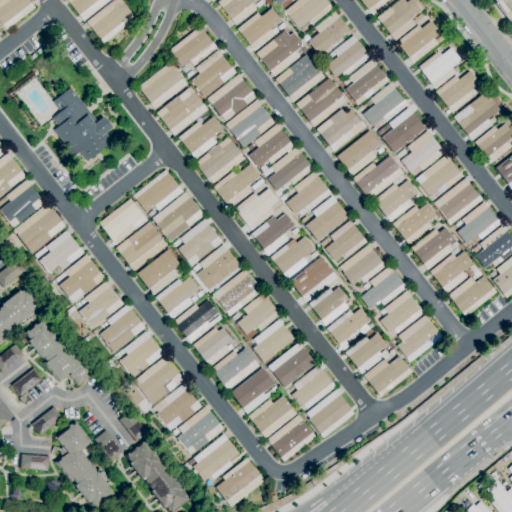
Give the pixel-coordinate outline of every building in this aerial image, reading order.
[(5,31),(0,24),(0,0),(27,0),(34,8),(5,31)] [(109,0),(83,21),(65,0),(109,0)] [(102,44),(85,23),(114,0),(120,0),(135,19),(102,44)] [(235,26),(217,3),(220,0),(255,0),(251,4),(255,10),(235,26)] [(257,8),(255,5),(260,1),(260,0),(264,0),(266,2),(257,8)] [(298,29),(286,15),(284,16),(282,13),(284,12),(298,0),(324,0),(332,9),(312,25),(308,21),(298,29)] [(391,0),(372,16),(359,0),(391,0)] [(394,41),(376,18),(398,0),(403,0),(406,3),(409,0),(413,0),(421,10),(410,19),(412,21),(415,19),(417,22),(414,24),(414,25),(394,41)] [(253,51),(237,29),(257,13),(260,17),(271,8),(280,21),(269,30),(270,31),(274,28),(278,32),(253,51)] [(318,56),(307,42),(307,43),(303,37),(306,35),(310,40),(318,34),(314,28),(334,12),(349,31),(318,56)] [(413,64),(396,43),(417,25),(420,29),(430,21),(439,34),(433,39),(435,41),(441,37),(444,40),(438,45),(437,44),(413,64)] [(280,31),(277,27),(283,23),(286,26),(280,31)] [(180,67),(168,51),(199,27),(216,49),(193,66),(189,61),(180,67)] [(273,77),(255,54),(272,41),(272,40),(284,31),(288,36),(293,33),(302,45),(294,52),(299,57),(273,77)] [(335,78),(325,66),(336,57),(335,55),(330,59),(327,56),(332,52),(353,35),(370,57),(344,78),(341,73),(335,78)] [(434,89),(418,67),(438,51),(441,56),(451,48),(460,61),(451,68),(455,73),(434,89)] [(203,98),(190,81),(198,74),(194,69),(217,51),(235,73),(203,98)] [(292,102),(274,80),(305,55),(319,72),(318,72),(323,78),(292,102)] [(357,106),(344,89),(352,83),(351,82),(345,86),(342,83),(348,78),(371,60),(388,81),(357,106)] [(154,110),(137,88),(169,63),(186,85),(154,110)] [(451,114),(434,92),(455,76),(458,80),(469,71),(479,83),(470,90),(474,96),(451,114)] [(225,121),(221,116),(220,117),(206,100),(238,74),(255,97),(246,105),(234,115),(234,114),(225,121)] [(313,128),(295,105),(328,78),(342,96),(341,97),(345,102),(313,128)] [(371,127),(361,115),(374,105),(372,104),(369,107),(366,103),(370,100),(369,100),(390,83),(407,105),(385,122),(382,118),(371,127)] [(173,136),(155,114),(164,107),(163,107),(176,96),(177,97),(189,87),(206,110),(173,136)] [(85,162),(79,153),(74,157),(53,130),(58,127),(51,118),(59,112),(52,102),(70,88),(97,122),(103,117),(111,127),(105,133),(112,141),(85,162)] [(471,141),(452,118),(485,92),(499,110),(487,120),(488,121),(493,117),(496,121),(491,125),(492,125),(471,141)] [(242,148),(224,125),(256,100),(273,123),(259,134),(260,135),(242,148)] [(391,150),(381,137),(389,131),(388,130),(384,134),(380,130),(385,126),(408,107),(425,129),(402,147),(399,143),(391,150)] [(333,152),(315,130),(340,109),(344,114),(350,110),(360,122),(364,128),(333,152)] [(194,160),(177,138),(198,122),(201,126),(212,117),(222,129),(211,138),(215,143),(194,160)] [(490,164),(474,143),(493,127),(496,130),(508,120),(511,125),(511,137),(506,142),(511,147),(490,164)] [(257,168),(247,156),(257,148),(253,143),(276,125),(293,146),(270,164),(267,160),(257,168)] [(351,176),(336,157),(368,131),(379,146),(371,152),(375,157),(351,176)] [(409,174),(400,161),(410,153),(406,148),(427,131),(444,153),(421,171),(418,167),(409,174)] [(211,185),(194,164),(207,153),(206,153),(217,144),(217,145),(227,138),(229,141),(230,141),(240,153),(239,154),(244,159),(211,185)] [(275,192),(266,179),(274,173),(272,171),(264,177),(262,174),(270,168),(295,147),(312,169),(292,185),(289,181),(275,192)] [(399,160),(396,156),(404,149),(407,154),(399,160)] [(0,196),(0,159),(7,154),(25,177),(10,188),(10,189),(0,196)] [(511,189),(511,190),(494,168),(511,154),(511,189)] [(428,197),(419,185),(415,179),(445,155),(462,176),(439,195),(436,191),(428,197)] [(369,201),(351,179),(372,163),(375,167),(388,156),(402,174),(369,201)] [(229,209),(212,187),(232,172),(235,176),(249,165),(259,177),(246,187),(251,192),(229,209)] [(145,213),(132,196),(165,170),(182,192),(157,211),(154,207),(145,213)] [(294,216),(284,203),(297,193),(293,188),(313,172),(330,194),(307,212),(304,208),(294,216)] [(449,226),(432,204),(464,178),(482,200),(449,226)] [(253,191),(251,187),(261,179),(263,182),(253,191)] [(12,228),(0,212),(0,208),(9,202),(8,200),(0,206),(0,199),(5,196),(5,197),(26,181),(43,204),(18,223),(12,228)] [(390,223),(372,202),(394,184),(397,188),(406,181),(416,193),(408,200),(412,205),(390,223)] [(250,231),(233,209),(253,193),(257,197),(268,189),(277,201),(269,208),(273,213),(250,231)] [(169,243),(155,225),(155,224),(151,219),(184,193),(202,215),(188,227),(188,228),(169,243)] [(314,238),(305,226),(312,220),(308,214),(330,197),(347,219),(327,235),(323,231),(314,238)] [(115,245),(98,224),(129,199),(146,221),(115,245)] [(465,244),(456,232),(465,225),(461,220),(483,202),(500,224),(479,240),(476,236),(465,244)] [(409,246),(392,225),(414,207),(417,211),(426,203),(436,215),(427,222),(431,228),(409,246)] [(31,253),(13,230),(47,204),(64,227),(50,238),(50,239),(31,253)] [(150,218),(147,214),(153,210),(155,214),(150,218)] [(267,256),(250,234),(273,216),(276,221),(284,214),(294,226),(283,234),(287,240),(267,256)] [(190,267),(177,250),(183,245),(179,239),(203,220),(221,242),(190,267)] [(334,262),(324,249),(333,242),(329,237),(349,221),(366,242),(346,258),(343,255),(334,262)] [(132,271),(115,248),(148,222),(162,240),(162,241),(166,246),(132,271)] [(483,269),(474,257),(482,250),(478,244),(501,226),(511,240),(511,252),(493,267),(490,263),(483,269)] [(293,236),(290,232),(296,228),(299,232),(293,236)] [(427,270),(410,249),(434,229),(438,234),(444,228),(453,240),(456,244),(452,247),(449,243),(447,246),(451,251),(427,270)] [(47,273),(38,261),(49,253),(45,247),(65,231),(83,253),(69,264),(69,265),(61,271),(57,266),(47,273)] [(286,280),(269,258),(293,239),(296,243),(303,237),(313,249),(302,258),(306,264),(286,280)] [(207,291),(195,275),(202,270),(198,264),(222,245),(239,266),(207,291)] [(351,286),(342,274),(343,273),(339,267),(367,245),(384,267),(363,283),(360,279),(351,286)] [(36,259),(34,256),(44,247),(47,250),(36,259)] [(153,295),(149,289),(148,290),(136,274),(167,250),(179,265),(173,270),(178,276),(153,295)] [(312,260),(309,256),(315,252),(318,255),(312,260)] [(445,294),(429,272),(451,254),(455,258),(463,252),(472,264),(462,272),(466,278),(445,294)] [(71,304),(58,286),(68,278),(66,276),(57,283),(54,280),(62,273),(62,272),(64,270),(65,271),(86,255),(104,279),(71,304)] [(511,292),(505,298),(491,281),(499,275),(495,270),(511,256),(511,292)] [(305,303),(289,282),(320,257),(336,278),(305,303)] [(2,288),(0,285),(0,272),(15,260),(24,271),(2,288)] [(476,279),(472,274),(473,273),(469,268),(473,265),(481,275),(476,279)] [(369,310),(359,298),(372,288),(368,282),(389,266),(406,288),(383,305),(380,302),(369,310)] [(228,317),(216,300),(211,295),(244,269),(261,291),(228,317)] [(465,317),(447,296),(470,278),(474,283),(482,276),(495,292),(465,317)] [(171,320),(154,298),(178,280),(181,283),(189,277),(198,289),(187,299),(191,304),(171,320)] [(91,329),(78,312),(88,304),(84,298),(105,282),(122,305),(91,329)] [(325,326),(308,304),(328,288),(331,292),(338,287),(347,299),(343,303),(344,305),(349,302),(351,305),(325,326)] [(0,308),(3,306),(1,305),(18,291),(19,292),(24,289),(25,290),(27,288),(29,291),(28,292),(40,307),(34,311),(33,310),(31,312),(34,315),(21,326),(18,322),(16,324),(17,325),(7,332),(6,331),(3,333),(6,337),(0,342),(0,308)] [(396,334),(393,330),(388,334),(378,321),(387,315),(385,313),(382,315),(379,312),(383,309),(406,291),(423,313),(396,334)] [(245,335),(236,323),(246,315),(242,310),(262,294),(279,316),(259,331),(257,328),(253,331),(252,330),(245,335)] [(190,343),(173,322),(194,305),(197,309),(207,301),(217,313),(206,322),(208,324),(213,320),(216,323),(210,327),(190,343)] [(112,353),(98,335),(97,335),(94,331),(99,326),(103,331),(104,330),(101,325),(106,321),(126,305),(145,328),(112,353)] [(66,318),(62,315),(72,306),(75,310),(70,314),(66,318)] [(342,351),(325,329),(349,311),(352,315),(360,308),(370,321),(365,325),(366,327),(371,323),(374,327),(368,331),(368,330),(342,351)] [(409,363),(396,346),(401,342),(397,337),(424,316),(441,338),(409,363)] [(77,386),(71,379),(69,382),(65,377),(58,383),(42,363),(45,361),(42,357),(41,358),(28,341),(30,339),(29,338),(28,339),(25,335),(26,335),(25,332),(27,330),(28,332),(33,328),(32,327),(35,324),(36,325),(39,322),(39,321),(41,319),(43,322),(44,321),(48,325),(46,326),(48,328),(50,327),(60,339),(58,341),(60,344),(61,343),(64,347),(64,348),(65,349),(66,349),(69,352),(68,353),(71,357),(72,356),(76,361),(79,358),(87,368),(89,367),(93,373),(90,376),(88,374),(86,377),(87,378),(77,386)] [(261,363),(250,349),(255,345),(251,340),(278,320),(292,339),(261,363)] [(209,367),(192,345),(214,328),(217,332),(222,328),(231,340),(225,346),(226,348),(230,345),(232,348),(229,351),(209,367)] [(132,378),(131,376),(130,377),(127,374),(118,362),(127,355),(125,353),(116,360),(113,357),(122,350),(145,332),(163,354),(141,372),(137,366),(135,368),(139,373),(132,378)] [(361,375),(344,353),(364,337),(367,340),(376,334),(386,346),(378,352),(379,354),(384,350),(389,356),(384,360),(382,357),(361,375)] [(283,388),(267,367),(298,343),(314,364),(304,372),(296,378),(283,388)] [(1,373),(0,371),(0,355),(14,345),(23,356),(1,373)] [(227,391),(210,369),(233,351),(236,355),(245,348),(255,361),(254,361),(258,367),(227,391)] [(151,406),(133,382),(164,357),(183,380),(151,406)] [(379,398),(362,376),(383,360),(387,365),(398,357),(411,373),(379,398)] [(306,409),(303,406),(299,408),(290,396),(296,391),(292,385),(318,365),(334,387),(306,409)] [(246,414),(229,393),(261,368),(274,384),(262,393),(264,396),(269,392),(271,395),(266,399),(265,399),(246,414)] [(20,397),(11,386),(32,369),(42,380),(20,397)] [(169,432),(155,414),(157,413),(153,407),(182,384),(200,407),(193,412),(194,413),(182,422),(181,422),(169,432)] [(273,394),(270,390),(275,386),(278,390),(273,394)] [(321,436),(304,414),(333,391),(351,413),(321,436)] [(264,439),(247,417),(269,400),(272,404),(282,396),(291,408),(295,414),(264,439)] [(190,455),(186,451),(185,451),(176,438),(181,434),(177,429),(205,407),(223,430),(207,441),(208,442),(195,452),(190,455)] [(40,436),(31,425),(52,408),(61,419),(40,436)] [(0,427),(0,410),(8,421),(0,427)] [(135,442),(118,420),(130,411),(146,433),(135,442)] [(283,462),(266,441),(297,415),(314,437),(283,462)] [(96,508),(94,505),(93,506),(89,501),(88,503),(74,485),(75,484),(72,479),(68,482),(54,463),(62,457),(59,453),(62,447),(56,438),(68,429),(67,428),(71,425),(72,425),(74,424),(85,438),(86,437),(89,442),(88,442),(89,443),(82,449),(87,455),(83,458),(85,460),(87,460),(94,469),(93,470),(95,473),(98,470),(108,482),(104,485),(107,489),(108,488),(113,494),(96,508)] [(110,462),(93,440),(105,431),(122,453),(110,462)] [(208,483),(194,465),(202,459),(201,457),(193,463),(190,459),(198,453),(223,434),(241,456),(208,483)] [(173,511),(167,511),(164,508),(163,509),(150,492),(153,490),(152,489),(151,490),(148,486),(150,485),(148,483),(147,484),(143,480),(142,481),(129,464),(131,462),(130,461),(129,462),(126,458),(127,457),(126,455),(128,453),(129,454),(134,450),(133,449),(136,447),(137,448),(141,445),(140,444),(142,442),(144,444),(145,443),(148,448),(147,448),(150,451),(153,449),(163,461),(159,464),(171,479),(175,476),(184,488),(180,491),(182,494),(183,493),(189,500),(173,511)] [(47,472),(19,469),(21,455),(48,457),(47,472)] [(230,508),(215,488),(224,481),(221,478),(245,458),(263,481),(230,508)] [(511,463),(503,470),(511,483),(511,463)] [(494,480),(490,475),(494,472),(498,477),(494,480)] [(496,511),(487,500),(491,497),(485,490),(496,481),(505,493),(510,488),(511,490),(511,511),(496,511)] [(466,508),(462,504),(467,499),(471,503),(466,508)] [(465,511),(472,505),(474,507),(479,502),(489,511),(465,511)]
